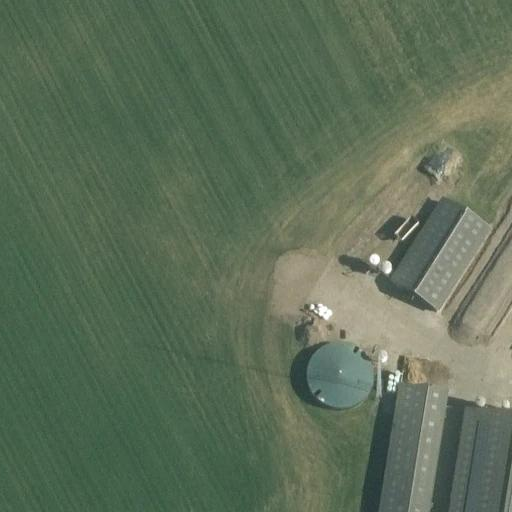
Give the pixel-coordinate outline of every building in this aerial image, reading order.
[(441,201),(388,283),(438,315),(491,232),(441,201)] [(333,286),(348,279),(342,266),(326,274),(333,286)] [(307,379),(307,382),(307,386),(307,389),(308,392),(309,395),(311,398),(312,400),(314,403),(316,405),(319,407),(321,409),(324,411),(327,412),(330,413),(333,414),(336,414),(339,415),(342,414),(345,414),(348,413),(351,412),(354,411),(357,409),(359,407),(362,405),(364,403),(366,400),(367,398),(368,395),(370,392),(370,389),(371,386),(371,383),(371,379),(370,376),(369,373),(368,370),(367,367),(365,365),(364,362),(362,360),(359,358),(357,356),(354,354),(351,353),(348,352),(345,351),(342,351),(339,350),(336,351),(333,351),(330,352),(327,353),(324,354),(321,356),(319,358),(316,360),(314,362),(312,365),(311,367),(309,370),(308,373),(307,376),(307,379)] [(401,387),(381,511),(430,511),(449,395),(401,387)] [(511,511),(511,421),(467,414),(451,511),(511,511)]
